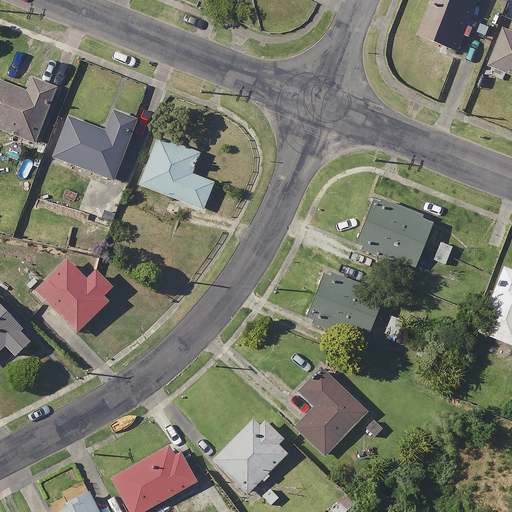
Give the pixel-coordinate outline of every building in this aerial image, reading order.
[(473,0),(427,0),(416,33),(457,48),(473,0)] [(511,29),(501,25),(486,63),(511,73),(511,29)] [(53,84),(26,74),(21,87),(0,78),(0,130),(31,142),(53,84)] [(133,116),(107,106),(100,127),(63,113),(48,155),(110,178),(133,116)] [(194,151),(154,136),(136,184),(199,208),(210,180),(186,172),(194,151)] [(428,217),(367,197),(351,245),(412,266),(428,217)] [(450,245),(435,241),(430,260),(445,263),(450,245)] [(82,279),(62,260),(32,291),(73,331),(104,298),(99,293),(107,284),(92,269),(82,279)] [(511,268),(498,263),(471,330),(511,345),(511,344),(511,268)] [(379,289),(319,267),(303,313),(362,334),(379,289)] [(0,343),(10,352),(29,333),(23,327),(0,304),(0,343)] [(437,344),(419,337),(412,354),(430,361),(437,344)] [(362,412),(316,369),(296,390),(311,404),(291,426),(322,455),(362,412)] [(286,447),(250,414),(208,459),(244,492),(286,447)] [(135,511),(189,480),(166,440),(106,475),(127,511),(135,511)] [(96,511),(84,489),(47,509),(48,511),(96,511)]
